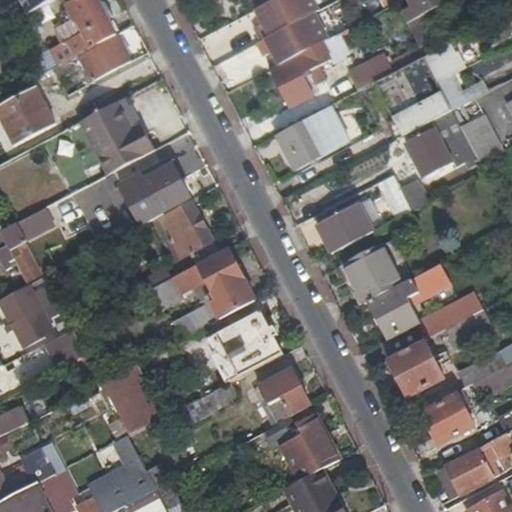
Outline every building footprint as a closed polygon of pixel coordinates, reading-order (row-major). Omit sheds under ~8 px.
[(17,0),(24,12),(45,0),(17,0)] [(48,48),(56,64),(75,54),(113,34),(94,0),(71,0),(62,5),(70,20),(51,30),(58,43),(48,48)] [(252,24),(259,37),(310,10),(315,7),(311,0),(264,0),(254,6),(261,19),(252,24)] [(405,25),(446,2),(445,0),(412,0),(416,6),(400,14),(405,25)] [(325,37),(310,10),(259,37),(255,39),(262,52),(270,47),(277,61),(325,37)] [(342,27),(352,43),(376,32),(367,15),(342,27)] [(352,43),(342,27),(325,37),(277,61),(266,67),(283,100),(311,86),(302,69),(352,43)] [(75,54),(89,80),(127,60),(113,34),(75,54)] [(421,55),(433,78),(450,69),(463,63),(449,41),(421,55)] [(421,55),(388,73),(389,76),(372,83),(388,118),(393,115),(401,131),(435,113),(448,107),(433,78),(421,55)] [(433,78),(448,107),(486,87),(481,76),(460,86),(450,69),(433,78)] [(321,89),(329,103),(346,94),(339,79),(321,89)] [(0,104),(0,120),(12,144),(53,122),(34,86),(0,104)] [(126,93),(88,113),(117,166),(149,149),(164,141),(154,122),(146,126),(141,117),(126,93)] [(511,94),(502,100),(511,118),(511,94)] [(347,137),(329,103),(274,132),(292,166),(347,137)] [(448,107),(435,113),(460,161),(474,155),(457,124),(448,107)] [(482,111),(457,124),(474,155),(477,160),(502,147),(482,111)] [(146,126),(154,122),(149,113),(141,117),(146,126)] [(432,125),(401,141),(420,174),(450,157),(432,125)] [(108,171),(115,183),(150,164),(156,160),(149,149),(117,166),(108,171)] [(115,183),(135,224),(191,193),(175,163),(156,174),(150,164),(115,183)] [(392,174),(380,180),(387,193),(400,189),(398,185),(392,174)] [(411,177),(398,185),(400,189),(410,207),(424,200),(411,177)] [(316,221),(330,250),(383,222),(379,214),(368,220),(357,199),(316,221)] [(183,266),(216,248),(190,203),(158,221),(183,266)] [(13,222),(20,234),(42,221),(36,209),(13,222)] [(13,222),(0,228),(0,241),(20,279),(34,271),(20,245),(25,244),(20,234),(13,222)] [(340,261),(361,301),(401,280),(379,241),(340,261)] [(170,320),(179,338),(209,322),(250,300),(253,299),(224,244),(216,248),(183,266),(169,273),(147,285),(157,304),(190,287),(205,279),(215,296),(200,304),(170,320)] [(142,275),(147,285),(169,273),(164,264),(142,275)] [(377,341),(385,357),(390,355),(428,335),(441,328),(482,307),(473,289),(418,317),(408,299),(445,280),(437,265),(370,300),(369,301),(387,336),(377,341)] [(205,279),(190,287),(200,304),(215,296),(205,279)] [(27,281),(0,295),(0,311),(4,320),(0,322),(0,324),(3,330),(8,327),(18,346),(52,328),(45,314),(57,308),(42,281),(31,287),(27,281)] [(219,362),(228,380),(234,377),(281,351),(259,309),(256,311),(250,300),(209,322),(228,357),(219,362)] [(489,324),(487,304),(482,307),(441,328),(449,345),(489,324)] [(69,327),(53,334),(60,347),(53,351),(59,365),(71,359),(83,353),(69,327)] [(428,335),(390,355),(409,392),(448,373),(428,335)] [(455,369),(463,384),(505,362),(497,347),(455,369)] [(83,353),(71,359),(86,387),(97,381),(83,353)] [(479,394),(511,376),(511,358),(509,360),(511,362),(473,382),(479,394)] [(161,416),(132,362),(97,381),(114,412),(126,434),(159,417),(161,416)] [(288,367),(255,384),(275,423),(308,405),(288,367)] [(174,408),(181,425),(235,397),(226,381),(174,408)] [(425,408),(439,434),(470,417),(455,391),(425,408)] [(0,431),(3,430),(26,418),(17,402),(0,410),(0,431)] [(511,406),(496,414),(504,430),(511,426),(511,406)] [(270,425),(262,430),(276,459),(284,455),(298,479),(321,467),(336,458),(313,411),(282,427),(287,438),(278,442),(270,425)] [(113,441),(126,434),(114,412),(103,418),(113,441)] [(511,426),(504,430),(490,438),(497,453),(511,445),(511,426)] [(0,449),(10,444),(3,430),(0,431),(0,449)] [(113,441),(110,442),(122,463),(137,456),(126,434),(113,441)] [(477,445),(443,462),(458,492),(492,475),(477,445)] [(0,500),(33,484),(52,474),(43,458),(0,480),(0,500)] [(107,490),(115,508),(154,488),(143,467),(139,459),(111,473),(117,484),(107,490)] [(155,461),(143,467),(154,488),(163,483),(167,481),(155,461)] [(298,479),(280,488),(292,511),(346,511),(321,467),(298,479)] [(179,511),(163,483),(154,488),(166,511),(179,511)] [(47,511),(33,484),(0,500),(0,511),(47,511)] [(462,507),(464,511),(510,511),(498,488),(462,507)]
